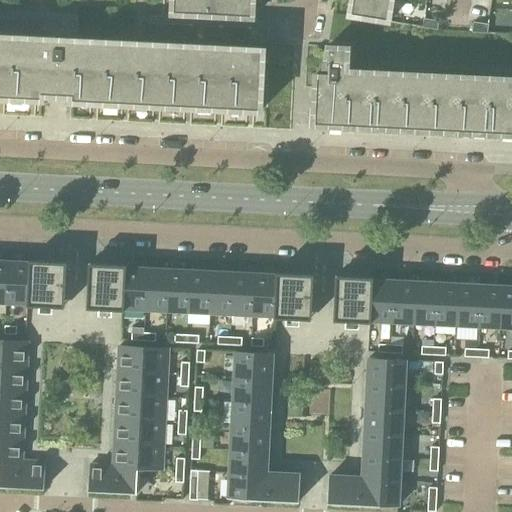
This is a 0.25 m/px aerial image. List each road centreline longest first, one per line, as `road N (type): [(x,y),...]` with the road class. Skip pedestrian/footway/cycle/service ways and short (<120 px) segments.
road 1 (residential): [(0,230),(488,253),(505,213)]
road 2 (residential): [(505,213),(443,171),(0,148)]
road 3 (secondary): [(505,213),(0,187)]
road 4 (residential): [(479,511),(483,359)]
road 5 (residential): [(140,511),(0,504)]
